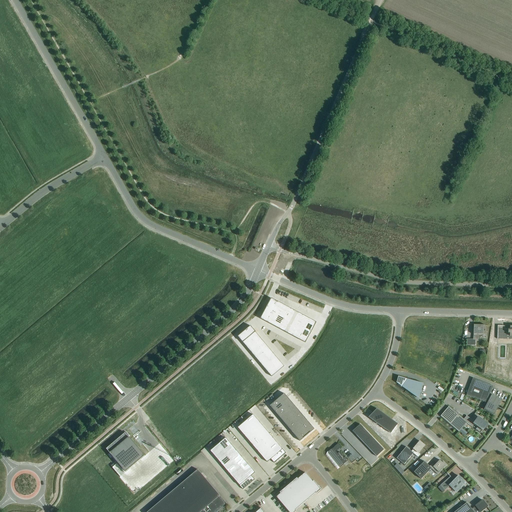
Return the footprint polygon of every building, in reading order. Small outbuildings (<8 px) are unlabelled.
[(272,299),(261,319),(305,343),(316,323),(272,299)] [(467,346),(475,346),(476,341),(478,341),(480,335),(485,335),(485,332),(486,332),(486,330),(485,330),(486,325),(474,325),(474,335),(473,340),(467,339),(467,346)] [(251,326),(238,337),(272,377),(284,366),(251,326)] [(505,326),(498,326),(497,339),(511,339),(511,326),(510,326),(510,329),(505,329),(505,326)] [(407,356),(416,359),(419,351),(414,350),(408,349),(407,356)] [(424,352),(421,360),(426,361),(429,354),(424,352)] [(429,354),(426,361),(431,363),(434,355),(429,354)] [(434,355),(431,363),(436,364),(440,356),(434,355)] [(406,357),(404,362),(408,364),(413,366),(416,359),(407,356),(406,357)] [(436,364),(433,373),(443,377),(450,358),(440,356),(436,364)] [(426,361),(423,369),(428,371),(431,363),(426,361)] [(431,363),(428,371),(433,373),(436,364),(431,363)] [(398,377),(397,383),(419,399),(423,384),(398,377)] [(473,378),(467,395),(487,403),(487,402),(489,403),(485,410),(490,412),(490,413),(493,414),(494,414),(501,400),(493,396),(492,396),(490,395),(493,386),(473,378)] [(285,394),(270,406),(300,441),(315,429),(285,394)] [(473,427),(472,427),(474,425),(480,429),(478,431),(481,433),(487,424),(478,418),(475,422),(466,416),(464,419),(449,407),(441,416),(459,432),(460,432),(462,429),(467,423),(467,424),(472,428),(473,427)] [(377,409),(369,417),(391,434),(398,424),(377,409)] [(253,415),(238,428),(267,462),(271,459),(274,463),(286,453),(283,449),(253,415)] [(384,450),(360,425),(352,431),(377,457),(384,450)] [(125,433),(106,449),(126,472),(145,456),(125,433)] [(226,438),(210,451),(240,486),(243,490),(255,480),(251,476),(255,473),(226,438)] [(406,447),(397,458),(404,465),(413,454),(418,458),(420,455),(419,453),(425,446),(420,441),(413,449),(414,449),(412,452),(406,447)] [(341,447),(338,444),(334,447),(335,448),(332,450),(332,449),(330,450),(329,451),(329,452),(329,453),(329,454),(340,468),(344,465),(343,464),(347,461),(348,461),(345,457),(344,458),(339,452),(337,454),(336,452),(341,447)] [(432,469),(438,474),(447,465),(447,466),(448,465),(443,461),(443,462),(442,462),(440,460),(435,466),(433,464),(430,466),(425,461),(414,472),(422,479),(432,469)] [(215,511),(217,511),(226,504),(219,497),(220,496),(198,470),(147,511),(215,511)] [(281,494),(277,497),(289,511),(294,511),(296,511),(295,510),(316,493),(317,494),(321,490),(314,481),(313,482),(305,473),(298,479),(297,478),(280,493),(281,494)] [(461,486),(465,482),(459,476),(454,481),(451,476),(440,485),(445,491),(450,486),(457,492),(462,487),(461,486)] [(476,506),(472,509),(467,503),(455,511),(474,511),(478,509),(480,511),(488,507),(483,500),(476,506)]
